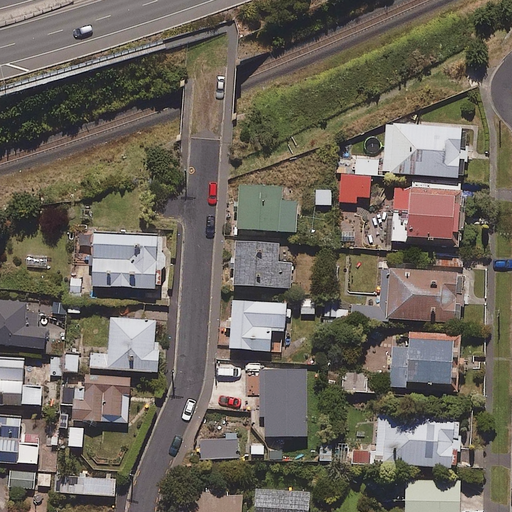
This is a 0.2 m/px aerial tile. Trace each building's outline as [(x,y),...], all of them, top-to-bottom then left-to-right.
[(456,96),(446,71),(405,87),(415,112),(456,96)] [(468,129),(386,124),(383,173),(457,178),(458,160),(466,161),(468,129)] [(378,160),(357,159),(356,175),(377,176),(378,160)] [(340,203),(356,203),(356,198),(369,198),(369,176),(340,176),(340,203)] [(462,184),(410,181),(409,189),(393,188),(390,243),(458,247),(462,184)] [(281,187),(239,186),(238,231),(296,232),(297,202),(281,202),(281,187)] [(331,190),(315,191),(315,207),(331,206),(331,190)] [(57,231),(38,232),(39,248),(58,247),(57,231)] [(157,235),(92,233),(91,287),(154,289),(154,271),(164,271),(165,256),(156,256),(157,235)] [(278,263),(278,242),(234,241),(232,287),(290,289),(291,264),(278,263)] [(462,273),(383,268),(379,319),(459,324),(462,273)] [(25,302),(0,300),(0,345),(44,349),(45,328),(37,328),(38,313),(24,312),(25,302)] [(286,304),(233,300),(229,349),(269,352),(270,331),(283,332),(286,304)] [(316,304),(315,317),(350,318),(350,305),(316,304)] [(155,321),(109,319),(107,355),(89,354),(89,369),(157,373),(158,351),(153,351),(155,321)] [(454,336),(407,336),(407,348),(390,348),(390,388),(454,388),(454,336)] [(77,354),(50,355),(50,374),(78,373),(77,354)] [(23,359),(0,357),(0,404),(40,406),(41,385),(22,384),(23,359)] [(306,369),(265,369),(265,437),(306,437),(306,369)] [(367,373),(342,372),(341,392),(366,393),(367,373)] [(130,379),(84,377),(84,388),(62,387),(61,406),(70,407),(70,420),(127,424),(130,379)] [(0,462),(37,464),(38,435),(20,435),(20,416),(0,415),(0,462)] [(383,463),(451,468),(454,418),(386,415),(383,463)] [(238,458),(237,438),(200,440),(202,460),(238,458)] [(34,487),(35,473),(10,471),(9,488),(34,489),(34,487)] [(115,479),(58,476),(58,494),(114,496),(115,479)] [(458,511),(459,481),(404,482),(404,511),(458,511)] [(307,511),(308,493),(255,490),(253,511),(307,511)] [(241,511),(241,491),(170,494),(170,511),(241,511)]
